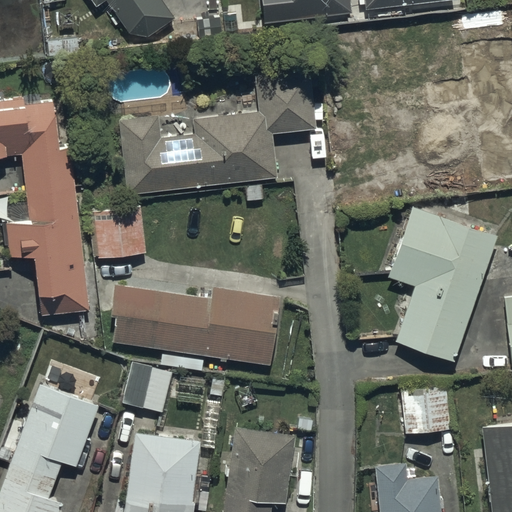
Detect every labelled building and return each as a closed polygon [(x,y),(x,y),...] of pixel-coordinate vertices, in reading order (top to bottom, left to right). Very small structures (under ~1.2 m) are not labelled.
[(145,34),(173,15),(162,0),(91,0),(94,4),(99,0),(106,0),(126,30),(145,34)] [(262,0),(266,27),(353,17),(351,0),(262,0)] [(365,0),(367,13),(456,4),(455,0),(365,0)] [(379,24),(375,150),(444,153),(446,105),(458,105),(461,27),(379,24)] [(274,139),(318,134),(311,73),(256,79),(260,115),(194,122),(196,137),(162,141),(160,119),(120,124),(128,199),(279,183),(274,139)] [(27,103),(0,106),(0,161),(24,159),(30,209),(2,212),(6,252),(11,252),(12,259),(35,256),(43,321),(91,315),(71,149),(60,151),(54,106),(28,109),(27,103)] [(511,134),(476,138),(480,179),(511,176),(511,134)] [(89,207),(95,264),(145,258),(139,201),(89,207)] [(397,347),(456,367),(500,241),(414,211),(390,282),(416,291),(397,347)] [(113,346),(271,370),(282,301),(214,290),(212,302),(116,287),(110,322),(117,323),(113,346)] [(124,406),(164,416),(174,376),(134,366),(124,406)] [(0,501),(0,511),(63,511),(65,508),(51,503),(65,467),(78,472),(101,411),(42,389),(0,501)] [(402,394),(406,438),(452,433),(447,390),(402,394)] [(511,511),(511,428),(483,432),(492,511),(511,511)] [(225,511),(274,511),(275,508),(288,510),(298,441),(237,432),(225,511)] [(137,437),(126,511),(193,511),(203,446),(137,437)] [(442,511),(440,481),(410,484),(408,468),(377,471),(380,511),(442,511)]
